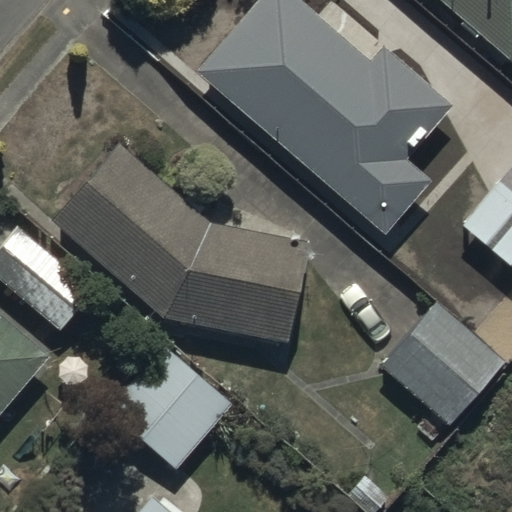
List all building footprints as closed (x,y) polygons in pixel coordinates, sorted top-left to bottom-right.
[(295,0),(257,0),(187,82),(383,249),(470,149),(295,0)] [(511,0),(419,0),(511,77),(511,0)] [(115,149),(47,220),(164,330),(295,351),(311,248),(201,231),(115,149)] [(511,184),(461,239),(511,286),(511,184)] [(10,233),(0,244),(0,295),(56,343),(92,301),(10,233)] [(436,310),(382,377),(455,436),(509,369),(436,310)] [(0,411),(41,366),(0,329),(0,411)] [(161,351),(103,411),(169,475),(227,415),(161,351)] [(157,511),(145,502),(136,511),(157,511)]
